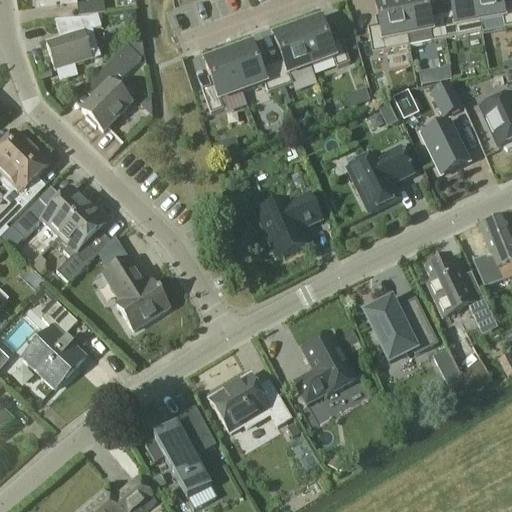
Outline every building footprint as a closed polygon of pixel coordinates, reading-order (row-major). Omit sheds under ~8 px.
[(35,0),(37,10),(77,4),(76,0),(35,0)] [(399,0),(383,0),(383,4),(375,6),(380,30),(368,32),(372,56),(409,49),(399,0)] [(399,0),(409,49),(410,49),(408,40),(430,35),(432,45),(445,42),(440,18),(428,20),(424,0),(399,0)] [(440,18),(445,42),(481,36),(474,0),(449,0),(452,15),(440,18)] [(474,0),(481,36),(482,35),(480,26),(503,22),(504,31),(511,29),(511,4),(501,6),(499,0),(474,0)] [(105,16),(103,4),(77,8),(79,21),(105,16)] [(137,12),(122,14),(124,28),(139,26),(137,12)] [(63,23),(55,24),(62,43),(46,48),(54,74),(92,62),(100,60),(92,33),(101,31),(97,19),(88,21),(63,23)] [(311,23),(296,29),(311,70),(334,62),(337,71),(349,67),(340,43),(329,47),(321,24),(313,27),(311,23)] [(283,64),(271,69),(280,92),(292,88),(289,78),(311,70),(296,29),(280,35),(282,39),(274,41),(283,64)] [(131,107),(111,87),(118,79),(122,83),(141,63),(127,49),(108,69),(88,89),(98,98),(82,114),(103,135),(131,107)] [(227,55),(242,96),(265,88),(268,97),(280,92),(271,69),(260,73),(251,50),(244,53),(242,49),(227,55)] [(227,55),(212,60),(213,64),(205,67),(214,90),(202,94),(211,118),(223,113),(220,104),(242,96),(227,55)] [(420,87),(431,85),(429,72),(418,74),(420,87)] [(450,90),(430,100),(443,126),(462,116),(450,90)] [(365,92),(354,96),(358,108),(369,104),(365,92)] [(508,99),(479,113),(498,153),(503,151),(508,154),(511,152),(511,102),(510,103),(508,99)] [(149,119),(153,123),(152,117),(149,100),(140,110),(149,119)] [(448,125),(421,138),(441,179),(468,166),(448,125)] [(0,182),(31,152),(15,136),(2,149),(0,146),(0,182)] [(223,145),(212,149),(216,160),(227,156),(223,145)] [(40,196),(31,188),(49,170),(46,167),(47,163),(39,155),(35,156),(31,152),(0,182),(0,185),(16,202),(0,218),(0,242),(8,233),(6,231),(10,227),(40,196)] [(377,159),(346,174),(369,221),(401,205),(393,188),(412,179),(400,153),(379,163),(377,159)] [(50,214),(39,203),(11,231),(23,243),(41,225),(57,242),(89,209),(72,192),(50,214)] [(321,225),(309,198),(289,207),(287,203),(255,217),(275,263),(307,249),(301,234),(321,225)] [(57,242),(74,259),(57,277),(68,288),(96,259),(85,248),(106,227),(89,209),(57,242)] [(483,262),(472,267),(483,291),(511,281),(511,235),(506,222),(480,233),(490,257),(492,261),(484,264),(483,262)] [(112,270),(128,260),(118,244),(102,254),(112,270)] [(429,270),(424,272),(439,302),(447,319),(467,310),(472,321),(487,314),(470,279),(460,284),(449,260),(439,265),(437,263),(427,267),(429,270)] [(129,263),(103,279),(120,306),(116,309),(133,335),(169,313),(152,286),(146,290),(129,263)] [(391,306),(365,319),(390,368),(412,356),(414,360),(437,348),(415,304),(395,314),(391,306)] [(62,341),(76,326),(56,307),(41,323),(51,332),(21,364),(54,395),(85,362),(62,341)] [(308,412),(355,387),(330,338),(301,353),(313,377),(294,387),(308,412)] [(457,380),(467,400),(468,402),(490,391),(479,369),(457,380)] [(279,403),(270,409),(251,377),(206,404),(228,441),(244,432),(246,437),(270,422),(277,433),(292,425),(279,403)] [(0,437),(12,424),(0,412),(0,393),(4,389),(0,384),(0,437)] [(154,445),(145,450),(155,468),(165,463),(187,504),(191,511),(196,511),(217,501),(211,491),(195,462),(216,451),(195,412),(174,424),(177,428),(153,441),(154,445)] [(286,433),(292,443),(299,439),(293,429),(286,433)] [(147,511),(155,506),(137,484),(110,506),(103,497),(85,511),(147,511)]
